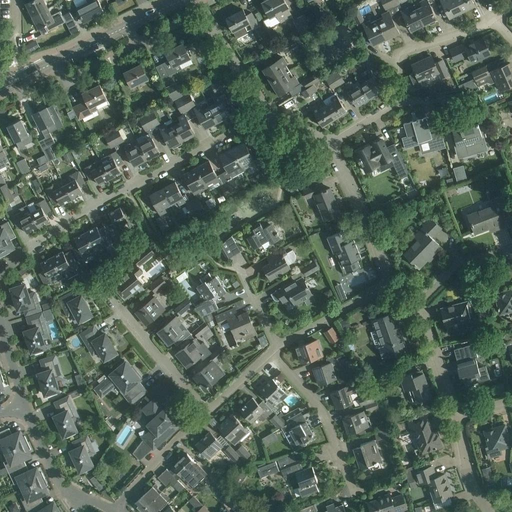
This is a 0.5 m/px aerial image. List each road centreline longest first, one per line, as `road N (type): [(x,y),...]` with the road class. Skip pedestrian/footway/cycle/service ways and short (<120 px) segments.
road 1 (residential): [(0,273),(72,217),(266,117)]
road 2 (tertiary): [(0,90),(183,0)]
road 3 (residential): [(206,414),(95,274)]
road 4 (residential): [(354,492),(325,411),(275,350)]
road 5 (residential): [(390,283),(331,143)]
road 6 (residential): [(394,99),(399,54),(496,20)]
road 7 (residential): [(266,117),(195,0)]
road 8 (residential): [(114,511),(206,414)]
road 9 (residential): [(275,350),(390,283)]
